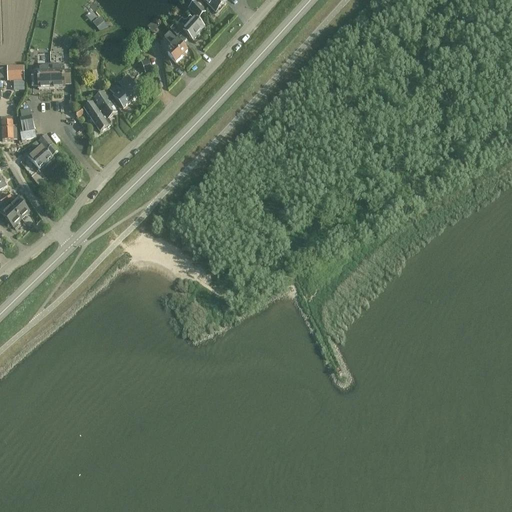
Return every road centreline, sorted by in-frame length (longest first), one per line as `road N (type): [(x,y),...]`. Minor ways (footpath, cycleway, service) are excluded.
road 1 (tertiary): [(77,241),(310,0)]
road 2 (residential): [(55,231),(273,0)]
